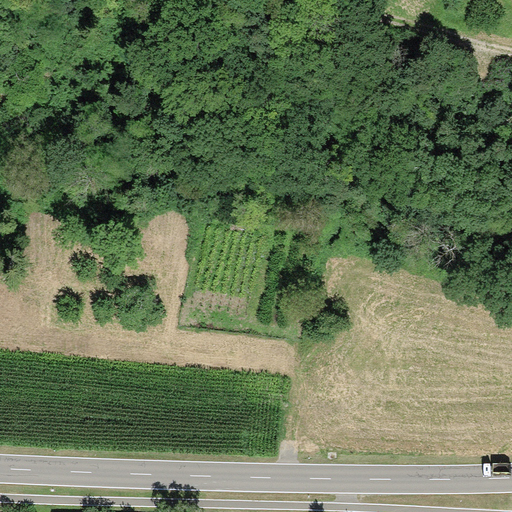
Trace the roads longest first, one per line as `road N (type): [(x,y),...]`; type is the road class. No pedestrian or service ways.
road 1 (secondary): [(511,474),(342,480),(0,467)]
road 2 (track): [(511,49),(395,21)]
